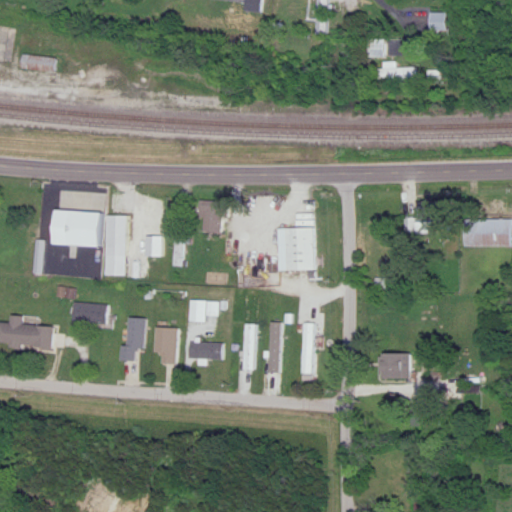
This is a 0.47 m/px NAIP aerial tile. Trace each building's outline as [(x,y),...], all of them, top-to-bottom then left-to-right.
[(452,31),(452,13),(435,13),(435,31),(452,31)] [(391,57),(391,40),(375,40),(375,57),(391,57)] [(65,57),(27,57),(27,72),(65,72),(65,57)] [(403,62),(386,62),(386,81),(422,81),(422,68),(403,68),(403,62)] [(410,234),(433,234),(433,222),(442,222),(442,204),(423,204),(423,219),(410,219),(410,234)] [(0,208),(0,218),(7,219),(8,210),(0,208)] [(228,208),(217,208),(217,233),(228,233),(228,208)] [(134,215),(60,213),(59,247),(110,248),(109,277),(132,277),(134,215)] [(511,247),(511,218),(467,219),(467,248),(511,247)] [(177,267),(189,267),(189,229),(177,229),(177,267)] [(322,271),(322,229),(283,229),(283,272),(322,271)] [(150,258),(169,258),(169,237),(150,237),(150,258)] [(214,323),(214,317),(224,317),(224,302),(197,302),(197,323),(214,323)] [(76,305),(76,324),(114,324),(114,305),(76,305)] [(40,318),(24,317),(23,324),(0,323),(0,333),(0,347),(58,350),(59,326),(40,326),(40,318)] [(151,350),(151,319),(129,319),(129,361),(142,361),(142,349),(151,350)] [(307,324),(307,375),(320,375),(320,324),(307,324)] [(250,325),(250,371),(263,371),(263,325),(250,325)] [(185,364),(185,329),(164,329),(164,364),(185,364)] [(194,343),(194,360),(231,360),(231,343),(194,343)] [(416,477),(416,460),(389,460),(389,477),(416,477)]
